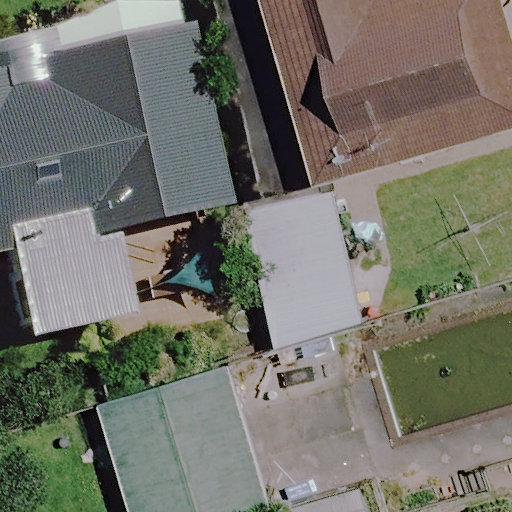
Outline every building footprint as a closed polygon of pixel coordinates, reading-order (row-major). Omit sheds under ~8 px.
[(511,0),(281,0),(329,171),(511,121),(511,0)] [(200,218),(151,12),(10,45),(23,98),(0,103),(0,343),(1,349),(108,323),(89,244),(200,218)] [(346,180),(256,201),(288,335),(378,314),(346,180)] [(276,511),(227,348),(105,385),(143,511),(276,511)] [(292,486),(298,511),(380,511),(367,466),(292,486)]
